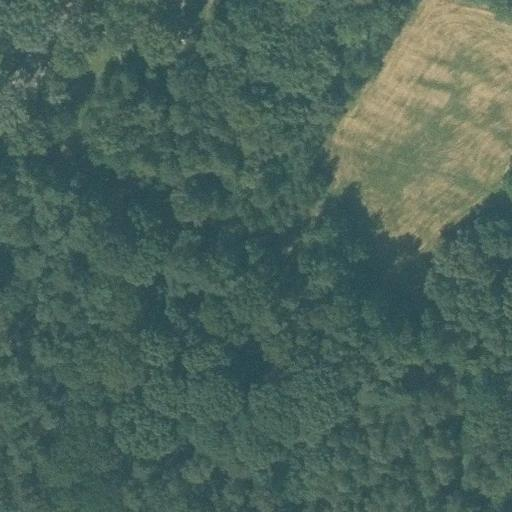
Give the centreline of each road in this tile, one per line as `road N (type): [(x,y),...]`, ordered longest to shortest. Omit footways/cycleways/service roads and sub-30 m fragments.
road 1 (track): [(134,17),(71,112),(74,147),(95,166),(257,230),(304,218),(332,195)]
road 2 (unclassified): [(0,118),(71,0)]
